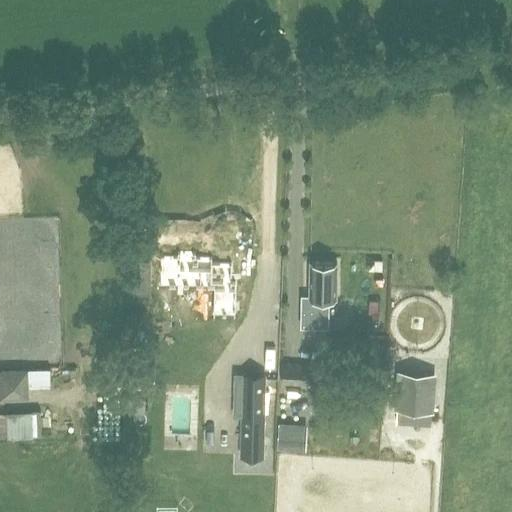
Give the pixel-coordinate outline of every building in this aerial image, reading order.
[(218,320),(241,320),(241,285),(237,285),(237,266),(217,266),(217,260),(201,260),(201,256),(181,256),(181,260),(165,260),(165,292),(218,292),(218,320)] [(151,297),(150,262),(132,262),(132,296),(131,342),(134,342),(134,371),(147,372),(148,297),(151,297)] [(335,298),(336,264),(309,263),(308,295),(302,295),(301,327),(329,328),(330,298),(335,298)] [(160,325),(186,325),(187,304),(160,304),(160,325)] [(31,362),(30,376),(52,376),(52,362),(31,362)] [(309,386),(311,368),(281,365),(281,383),(309,386)] [(0,399),(29,399),(28,369),(0,369),(0,399)] [(435,412),(437,373),(396,371),(394,411),(435,412)] [(265,375),(235,374),(234,416),(242,416),(241,456),(263,457),(265,375)] [(0,437),(40,437),(39,413),(0,414),(0,437)] [(281,422),(282,445),(307,444),(307,421),(281,422)]
